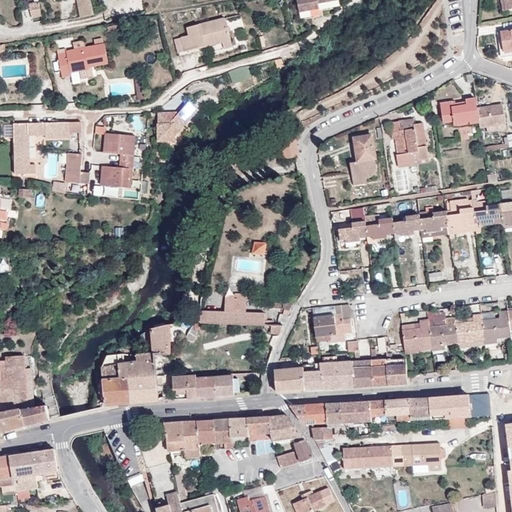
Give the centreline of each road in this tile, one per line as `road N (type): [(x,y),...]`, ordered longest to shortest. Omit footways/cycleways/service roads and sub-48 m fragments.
road 1 (residential): [(271,400),(270,370),(282,337),(328,255),(311,166),(319,136),(422,90),(466,59)]
road 2 (residential): [(0,114),(141,109),(189,78),(301,45),(357,0)]
road 3 (residential): [(493,382),(271,400)]
road 4 (residential): [(63,428),(271,400)]
road 5 (residential): [(368,320),(384,304),(511,287)]
road 6 (residential): [(349,511),(305,431),(271,400)]
road 7 (residential): [(493,382),(504,511)]
